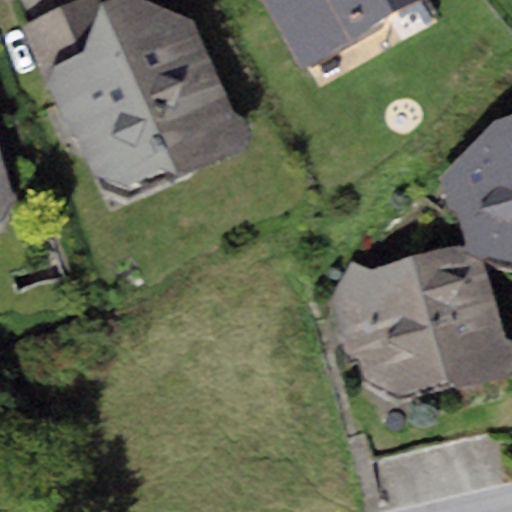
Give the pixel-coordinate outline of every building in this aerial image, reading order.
[(253,0),(302,80),(432,0),(253,0)] [(140,10),(117,20),(89,72),(48,89),(45,112),(68,156),(82,155),(96,188),(126,205),(183,179),(203,190),(250,166),(260,145),(235,129),(195,43),(140,10)] [(511,124),(438,180),(443,206),(463,212),(475,243),(497,274),(511,273),(511,124)] [(0,243),(6,242),(22,220),(0,147),(0,243)] [(375,280),(342,269),(320,308),(340,360),(355,361),(374,406),(465,398),(511,378),(511,334),(495,281),(469,248),(375,280)]
